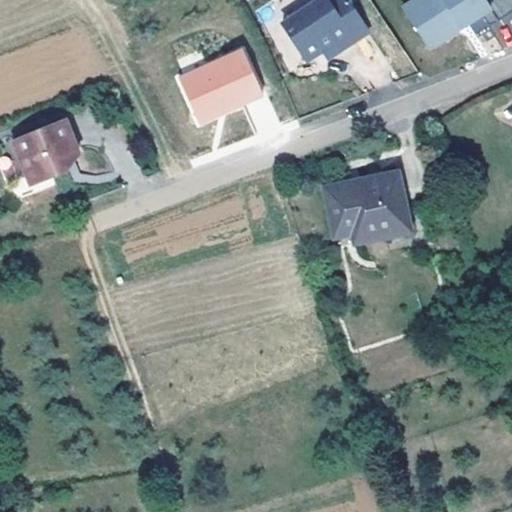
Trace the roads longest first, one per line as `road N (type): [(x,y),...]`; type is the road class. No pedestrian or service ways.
road 1 (residential): [(511,62),(92,225)]
road 2 (track): [(179,511),(94,271),(92,225)]
